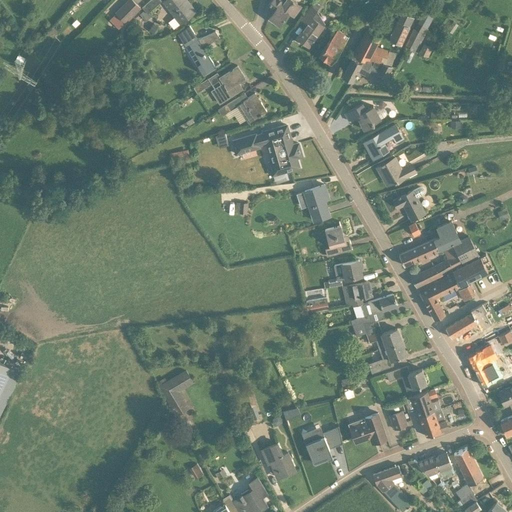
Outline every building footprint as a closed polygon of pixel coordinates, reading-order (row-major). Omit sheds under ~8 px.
[(136,4),(139,0),(128,0),(115,14),(125,24),(141,9),(136,4)] [(149,0),(141,7),(144,9),(147,13),(161,1),(160,0),(149,0)] [(174,27),(193,14),(182,0),(165,0),(162,2),(174,17),(169,21),(174,27)] [(293,17),(302,6),(293,0),(271,0),(268,5),(274,10),(268,17),(278,25),(287,12),(293,17)] [(308,46),(323,26),(312,18),(320,6),(314,2),(300,21),(306,25),(296,38),(308,46)] [(401,14),(397,22),(409,28),(413,20),(401,14)] [(190,27),(178,34),(182,41),(194,34),(190,27)] [(331,62),(350,37),(338,29),(319,55),(326,59),(331,62)] [(413,53),(423,34),(413,29),(403,48),(413,53)] [(366,30),(353,54),(364,61),(365,59),(365,58),(369,59),(381,37),(366,30)] [(204,48),(220,38),(216,32),(199,41),(198,40),(190,45),(200,61),(196,64),(204,76),(217,68),(204,48)] [(401,46),(404,40),(391,34),(388,40),(401,46)] [(235,40),(219,56),(225,62),(241,46),(235,40)] [(428,58),(432,48),(423,43),(418,53),(428,58)] [(396,53),(389,51),(384,64),(392,67),(396,53)] [(374,64),(365,59),(364,61),(363,63),(352,57),(342,77),(352,82),(357,72),(361,73),(367,77),(369,72),(380,78),(382,76),(386,79),(392,67),(384,64),(378,62),(375,61),(374,64)] [(237,66),(220,77),(223,82),(211,91),(219,104),(242,89),(238,82),(245,78),(237,66)] [(211,84),(208,78),(193,88),(197,93),(211,84)] [(259,117),(261,115),(266,111),(255,93),(247,98),(244,94),(230,102),(233,109),(237,106),(248,123),(259,116),(259,117)] [(220,117),(233,109),(230,102),(217,110),(220,117)] [(366,109),(363,103),(344,113),(348,121),(357,116),(364,130),(374,124),(373,123),(381,118),(374,105),(366,109)] [(404,139),(395,123),(378,132),(379,133),(367,140),(370,146),(366,148),(372,160),(389,150),(385,142),(393,138),(396,143),(404,139)] [(290,137),(287,125),(263,132),(263,133),(256,136),(255,134),(232,141),(236,154),(259,147),(259,146),(266,143),(270,157),(276,155),(278,160),(276,160),(280,173),(290,170),(290,168),(299,166),(296,158),(302,156),(298,143),(292,145),(289,137),(290,137)] [(219,148),(228,145),(224,133),(215,136),(219,148)] [(171,164),(190,160),(188,149),(169,153),(171,164)] [(402,167),(396,157),(377,167),(381,175),(384,174),(389,184),(394,181),(395,183),(398,182),(417,172),(412,162),(402,167)] [(313,221),(330,216),(323,195),(327,194),(324,184),(303,191),(313,221)] [(425,213),(417,197),(421,195),(423,193),(424,191),(423,189),(422,187),(420,187),(417,187),(393,200),(397,208),(403,205),(411,220),(425,213)] [(247,214),(248,203),(236,201),(235,212),(247,214)] [(439,250),(444,248),(460,240),(451,221),(437,227),(440,236),(434,239),(439,250)] [(414,236),(420,232),(415,223),(408,226),(414,236)] [(344,240),(340,225),(324,230),(328,242),(323,243),(327,256),(352,249),(349,239),(344,240)] [(416,286),(445,271),(453,267),(478,254),(469,235),(460,240),(444,248),(449,259),(436,266),(411,277),(416,286)] [(434,252),(439,250),(434,239),(398,255),(403,264),(433,251),(434,252)] [(478,254),(453,267),(462,285),(466,283),(488,272),(478,254)] [(358,260),(341,264),(344,278),(361,275),(358,260)] [(448,292),(462,285),(453,267),(445,271),(446,273),(417,287),(435,319),(446,313),(437,297),(448,292)] [(328,281),(329,287),(342,285),(341,278),(328,281)] [(362,303),(361,297),(372,295),(369,281),(348,285),(351,299),(352,299),(354,306),(362,304),(362,303)] [(464,301),(476,295),(471,284),(459,290),(464,301)] [(365,315),(397,305),(393,294),(367,302),(362,303),(362,304),(365,315)] [(308,313),(317,311),(327,309),(327,305),(326,297),(315,299),(306,301),(308,313)] [(488,317),(482,307),(472,313),(445,328),(451,337),(478,322),(479,323),(488,317)] [(351,324),(371,321),(369,315),(350,320),(351,324)] [(369,342),(382,338),(385,347),(402,342),(397,328),(382,333),(378,321),(371,321),(351,324),(355,337),(366,333),(369,342)] [(501,344),(511,339),(511,335),(510,331),(498,336),(501,344)] [(371,373),(393,366),(391,360),(406,355),(402,342),(385,347),(379,349),(382,358),(368,363),(371,373)] [(490,358),(496,355),(491,344),(468,356),(473,367),(483,386),(501,377),(490,358)] [(0,395),(13,369),(0,362),(0,395)] [(402,377),(399,368),(386,373),(389,381),(402,377)] [(422,369),(407,374),(412,389),(427,384),(422,369)] [(184,408),(175,394),(193,383),(185,370),(159,385),(166,397),(175,413),(184,408)] [(344,386),(357,381),(355,375),(341,380),(344,386)] [(511,407),(511,386),(500,391),(505,405),(510,403),(511,407)] [(438,396),(436,389),(428,392),(427,392),(413,396),(420,418),(441,409),(438,400),(431,403),(430,399),(438,396)] [(388,403),(392,398),(387,395),(384,399),(388,403)] [(393,430),(406,426),(401,411),(404,410),(402,403),(387,408),(389,415),(388,415),(393,430)] [(238,417),(244,415),(241,408),(235,411),(238,417)] [(438,423),(438,421),(445,418),(441,409),(420,418),(427,436),(441,431),(448,429),(445,421),(438,423)] [(387,437),(378,413),(365,417),(367,423),(361,425),(361,423),(350,427),(356,443),(371,437),(370,436),(376,434),(378,440),(387,437)] [(511,415),(501,420),(507,435),(511,432),(511,415)] [(321,425),(302,433),(315,464),(328,458),(327,455),(331,453),(329,449),(343,443),(338,426),(324,432),(321,425)] [(283,453),(278,441),(262,448),(268,463),(271,462),(276,473),(280,472),(281,475),(296,468),(289,451),(283,453)] [(469,485),(482,478),(478,470),(467,447),(454,453),(465,476),(469,485)] [(441,478),(447,475),(445,469),(452,467),(446,452),(436,456),(439,468),(441,478)] [(441,478),(439,468),(436,456),(418,462),(427,474),(428,475),(431,479),(439,476),(439,478),(441,478)] [(415,460),(415,459),(408,461),(408,462),(422,477),(427,474),(418,462),(416,460),(415,460)] [(198,463),(191,468),(197,477),(204,473),(198,463)] [(388,486),(394,482),(394,481),(392,479),(402,475),(398,465),(373,474),(377,485),(380,489),(387,484),(388,486)] [(219,479),(226,475),(222,469),(216,473),(219,479)] [(260,508),(267,505),(263,498),(268,495),(257,476),(248,481),(252,488),(232,500),(239,511),(240,511),(244,510),(244,511),(257,511),(256,509),(259,507),(260,508)] [(422,494),(432,484),(429,480),(423,483),(418,489),(422,494)] [(412,503),(394,482),(388,486),(387,484),(380,489),(383,491),(402,511),(412,503)] [(461,491),(465,495),(470,491),(467,486),(461,491)] [(466,507),(476,500),(477,500),(471,490),(470,491),(465,495),(460,498),(466,507)] [(466,511),(473,511),(481,507),(476,500),(466,507),(464,508),(466,511)] [(507,511),(496,502),(486,511),(507,511)]
